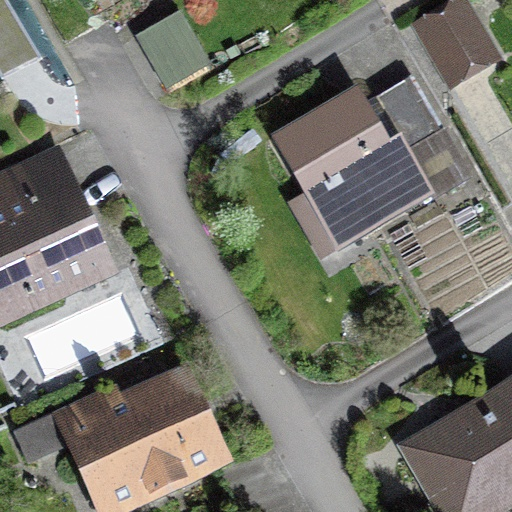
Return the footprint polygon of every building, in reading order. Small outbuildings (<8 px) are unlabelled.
[(466,1),(416,32),(455,94),(505,63),(466,1)] [(189,18),(142,44),(173,99),(220,73),(189,18)] [(367,89),(275,140),(343,262),(435,210),(367,89)] [(70,148),(0,178),(0,338),(130,282),(70,148)] [(191,354),(18,434),(38,476),(73,460),(97,511),(152,511),(244,470),(191,354)] [(511,511),(511,386),(404,450),(440,511),(511,511)]
